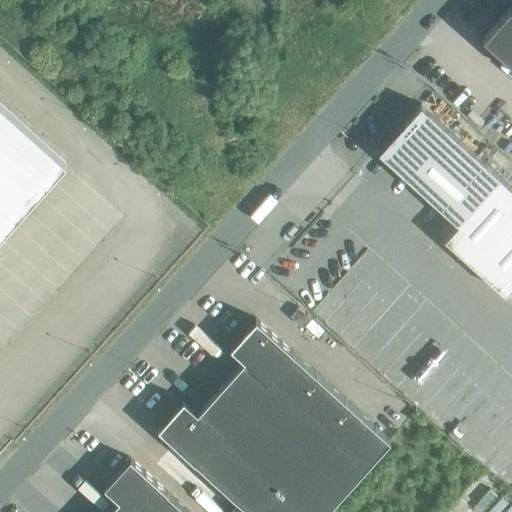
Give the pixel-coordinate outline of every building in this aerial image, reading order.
[(511,1),(481,36),(511,63),(511,1)] [(0,235),(65,163),(0,104),(0,235)] [(378,151),(458,222),(443,239),(503,293),(511,282),(511,189),(418,106),(378,151)] [(301,327),(309,318),(297,307),(289,316),(301,327)] [(251,511),(323,511),(389,439),(292,352),(292,351),(255,318),(229,346),(243,359),(196,411),(182,398),(157,427),(194,460),(251,511)] [(105,511),(190,511),(130,458),(104,487),(117,499),(105,511)]
